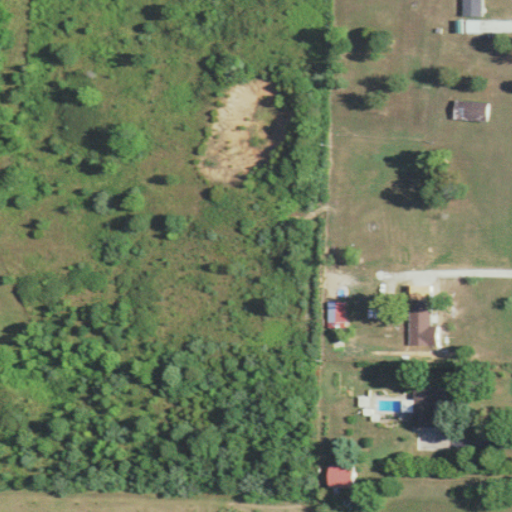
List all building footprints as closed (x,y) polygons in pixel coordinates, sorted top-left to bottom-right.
[(464,0),(464,15),(483,15),(483,0),(464,0)] [(488,119),(489,101),(443,100),(442,118),(488,119)] [(433,197),(414,197),(414,251),(433,251),(433,197)] [(396,315),(396,299),(378,299),(378,315),(396,315)] [(433,329),(433,300),(411,300),(411,329),(433,329)] [(349,301),(331,301),(331,327),(349,327),(349,301)] [(416,425),(439,426),(439,400),(449,400),(450,387),(417,387),(416,425)] [(331,487),(357,487),(357,464),(331,464),(331,487)]
